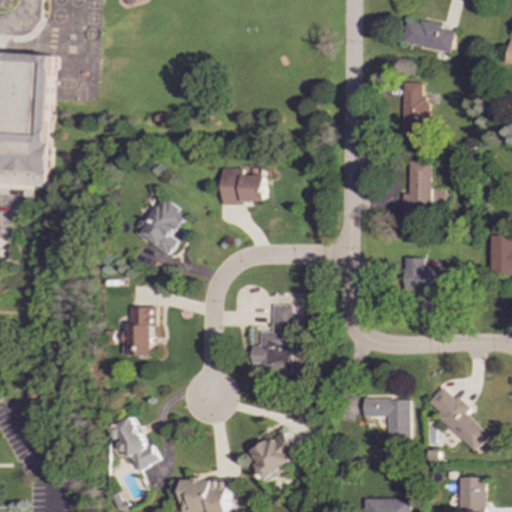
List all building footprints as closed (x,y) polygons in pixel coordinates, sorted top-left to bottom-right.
[(457,29),(422,21),(421,24),(410,21),(405,42),(452,53),(457,29)] [(0,51),(57,55),(50,186),(0,183),(0,51)] [(403,134),(428,135),(429,97),(423,96),(423,83),(404,82),(403,134)] [(431,161),(409,161),(409,193),(402,193),(402,211),(431,211),(431,161)] [(225,205),(246,205),(246,201),(268,201),(267,176),(245,176),(245,167),(224,168),(225,205)] [(172,255),(181,241),(175,237),(190,214),(163,198),(139,235),(172,255)] [(511,235),(492,235),(491,274),(511,274),(511,235)] [(458,268),(425,267),(425,258),(406,258),(405,290),(457,291),(458,268)] [(293,305),(274,305),(274,332),(261,332),(261,345),(252,345),(252,363),(261,363),(261,371),(293,371),(293,305)] [(133,307),(133,332),(125,332),(124,342),(133,342),(133,355),(154,356),(155,326),(159,326),(159,307),(133,307)] [(36,406),(53,399),(46,383),(30,389),(36,406)] [(467,413),(471,410),(446,386),(431,402),(443,413),(439,417),(475,451),(490,435),(467,413)] [(390,440),(413,440),(412,398),(365,399),(366,416),(389,416),(390,440)] [(112,427),(117,439),(122,437),(138,472),(162,461),(154,444),(148,447),(135,417),(112,427)] [(303,454),(284,430),(254,453),(262,463),(256,467),(268,482),(303,454)] [(184,511),(231,511),(231,480),(184,479),(184,511)]
